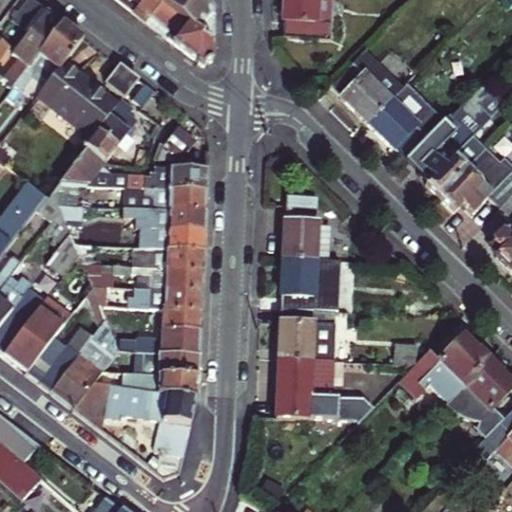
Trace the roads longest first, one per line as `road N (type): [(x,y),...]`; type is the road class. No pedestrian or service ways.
road 1 (tertiary): [(211,511),(223,454),(241,105)]
road 2 (residential): [(511,323),(311,126),(279,109),(241,105)]
road 3 (residential): [(0,389),(163,511)]
road 4 (residential): [(72,0),(196,92),(241,105)]
